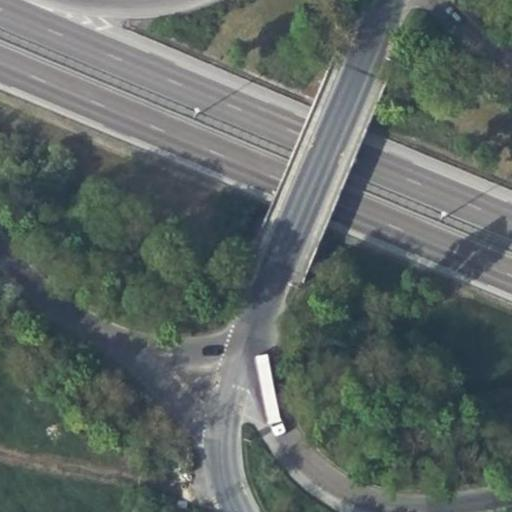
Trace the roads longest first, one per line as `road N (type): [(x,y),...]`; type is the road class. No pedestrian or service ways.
road 1 (trunk): [(0,66),(511,279)]
road 2 (trunk): [(511,222),(0,10)]
road 3 (secondary): [(383,0),(242,352)]
road 4 (trunk): [(242,352),(270,419),(299,459),(337,488),(375,504),(425,508),(511,493)]
road 5 (track): [(0,452),(226,496)]
road 6 (trunk): [(0,253),(52,303),(133,352)]
road 7 (trunk): [(133,352),(218,444)]
